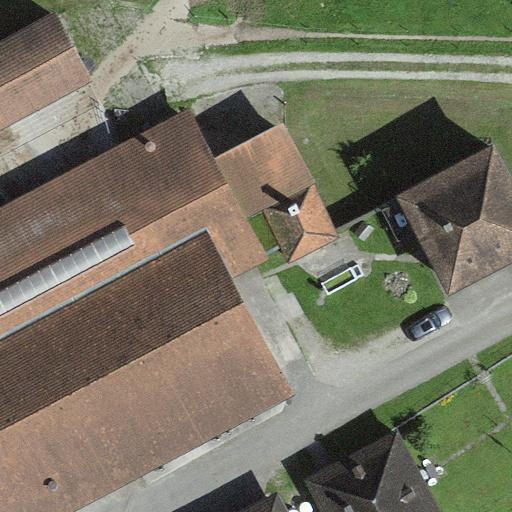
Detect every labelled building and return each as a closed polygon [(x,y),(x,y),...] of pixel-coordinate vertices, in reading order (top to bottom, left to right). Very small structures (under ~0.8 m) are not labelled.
[(75,14),(0,55),(0,134),(109,76),(75,14)] [(190,109),(0,210),(0,511),(75,511),(303,390),(245,282),(332,236),(276,133),(219,163),(190,109)] [(511,173),(494,140),(402,189),(453,285),(511,253),(511,173)] [(450,511),(400,428),(308,484),(324,511),(450,511)] [(284,511),(270,485),(220,511),(284,511)]
